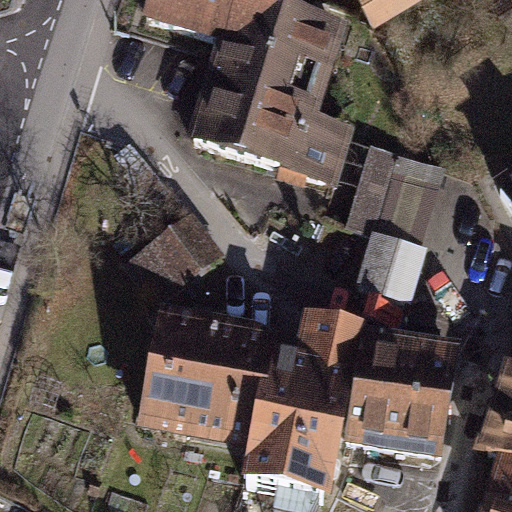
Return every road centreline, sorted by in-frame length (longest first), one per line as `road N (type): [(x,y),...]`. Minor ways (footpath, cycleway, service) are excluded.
road 1 (residential): [(44,70),(135,125),(284,289),(464,345)]
road 2 (unclassified): [(0,216),(44,70)]
